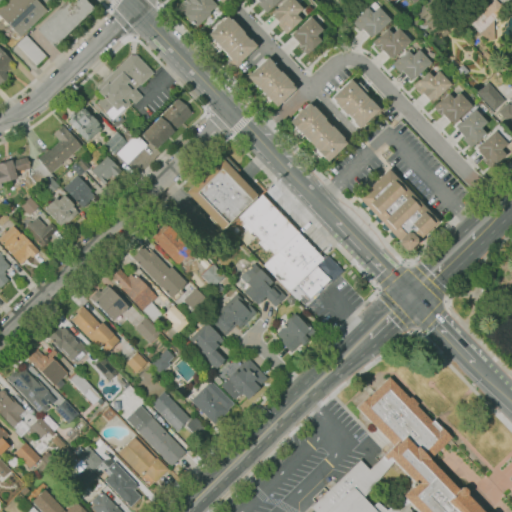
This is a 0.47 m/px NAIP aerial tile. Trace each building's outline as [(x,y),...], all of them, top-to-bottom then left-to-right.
[(20,37),(8,25),(0,16),(0,8),(8,0),(36,0),(47,11),(20,37)] [(53,46),(36,29),(65,0),(85,0),(93,8),(53,46)] [(195,27),(192,24),(189,21),(190,20),(184,14),(177,6),(183,0),(211,0),(216,5),(208,12),(209,13),(195,27)] [(265,12),(257,3),(259,1),(258,0),(277,0),(270,7),(265,12)] [(286,34),(277,25),(279,23),(272,16),(276,13),(274,10),(284,0),(294,0),(302,8),(295,14),(300,19),(291,27),(292,28),(286,34)] [(402,13),(389,0),(406,0),(411,5),(402,13)] [(479,33),(470,23),(473,21),(472,20),(493,0),(495,0),(505,10),(482,31),(481,31),(479,33)] [(371,38),(368,35),(368,36),(361,29),(359,30),(351,22),(367,7),(368,8),(374,1),(379,6),(378,7),(390,20),(374,35),(371,38)] [(234,69),(228,62),(231,59),(221,48),(218,51),(210,42),(212,40),(207,34),(226,16),(230,20),(230,19),(243,33),(242,34),(248,40),(249,39),(255,46),(240,61),(241,62),(234,69)] [(306,54),(304,52),(303,53),(296,46),(298,44),(292,37),(296,33),(294,31),(310,16),(321,29),(315,35),(320,40),(310,49),(311,50),(306,54)] [(492,39),(494,23),(483,22),(482,38),(492,39)] [(392,59),(389,56),(388,57),(382,50),(380,52),(374,46),(375,45),(372,42),(386,28),(391,34),(398,28),(410,41),(394,56),(392,59)] [(36,65),(16,44),(26,35),(46,56),(36,65)] [(0,86),(0,48),(11,60),(8,64),(11,67),(5,73),(9,77),(0,86)] [(411,81),(409,78),(408,79),(401,71),(399,73),(392,65),(407,50),(412,55),(418,49),(430,62),(414,78),(411,81)] [(112,119),(106,113),(107,112),(96,102),(102,96),(98,91),(98,90),(96,88),(130,55),(136,55),(153,73),(140,85),(139,83),(134,88),(142,96),(134,104),(128,98),(127,99),(129,100),(129,104),(126,107),(123,106),(112,119)] [(275,106),(269,100),(267,103),(259,94),(262,91),(257,85),(256,86),(251,81),(249,84),(242,77),(249,71),(251,73),(267,57),(273,64),(272,64),(279,72),(280,71),(292,83),(290,85),(294,89),(275,106)] [(431,102),(429,99),(428,100),(422,93),(420,95),(412,86),(427,71),(432,76),(438,70),(450,83),(434,98),(435,98),(431,102)] [(358,128),(352,122),(354,121),(346,114),(333,101),(330,98),(349,79),(355,85),(358,83),(366,91),(364,94),(369,99),(373,104),(376,101),(382,108),(375,115),(373,113),(358,128)] [(452,123),(450,121),(449,122),(442,114),(441,116),(436,110),(433,107),(437,102),(447,93),(452,98),(460,90),(472,104),(454,121),(455,121),(452,123)] [(155,147),(141,134),(159,116),(160,116),(178,99),(192,113),(176,129),(173,126),(171,128),(173,129),(155,147)] [(511,130),(505,123),(508,120),(506,118),(505,120),(502,117),(500,119),(496,114),(498,112),(497,112),(507,102),(509,105),(511,102),(511,130)] [(326,161),(321,155),(318,158),(310,149),(313,146),(303,135),(300,138),(292,129),(294,127),(289,121),(307,103),(311,106),(312,105),(325,118),(324,119),(330,126),(331,125),(343,138),(342,139),(345,143),(326,161)] [(87,141),(68,121),(73,116),(74,117),(79,112),(78,111),(80,108),(81,110),(83,108),(88,113),(88,114),(90,116),(90,115),(98,124),(97,124),(100,127),(87,141)] [(469,147),(461,138),(463,137),(456,129),(457,128),(455,126),(474,108),(486,122),(480,128),(485,133),(469,147)] [(115,127),(113,125),(121,117),(123,119),(115,127)] [(484,158),(476,150),(478,149),(476,147),(478,145),(493,131),(492,129),(498,123),(511,137),(506,143),(507,144),(501,149),(505,154),(490,168),(482,159),(484,158)] [(37,186),(27,175),(41,163),(37,158),(48,149),(49,150),(59,141),(53,133),(63,125),(81,146),(60,162),(61,163),(50,173),(51,175),(37,186)] [(121,136),(128,130),(133,135),(126,141),(121,136)] [(126,141),(127,142),(113,154),(104,144),(117,132),(121,136),(126,141)] [(127,163),(117,153),(135,135),(145,145),(127,163)] [(221,229),(185,192),(220,157),(221,158),(225,154),(240,169),(236,173),(256,194),(221,229)] [(0,162),(11,160),(26,156),(30,167),(14,172),(16,178),(0,183),(1,188),(0,188),(0,162)] [(104,183),(101,180),(99,181),(94,177),(96,176),(93,173),(93,176),(90,177),(88,175),(89,172),(92,172),(90,170),(97,164),(98,165),(107,156),(117,166),(116,166),(120,170),(114,177),(111,174),(106,179),(107,180),(104,183)] [(84,171),(77,163),(82,158),(89,166),(84,171)] [(78,176),(70,167),(76,162),(84,171),(78,176)] [(415,238),(415,243),(408,250),(402,249),(398,244),(398,241),(357,198),(388,169),(437,222),(420,238),(418,235),(415,238)] [(81,207),(81,206),(80,207),(63,188),(77,175),(90,189),(89,190),(92,193),(91,193),(93,195),(88,200),(89,201),(81,207)] [(51,193),(42,184),(51,177),(59,186),(51,193)] [(274,254),(268,248),(265,250),(257,242),(260,239),(252,231),(250,234),(242,226),(245,223),(238,217),(261,194),(297,232),(274,254)] [(60,226),(45,209),(48,206),(47,205),(55,197),(57,200),(63,195),(72,204),(71,205),(78,212),(67,222),(65,221),(60,226)] [(29,215),(20,206),(29,197),(38,207),(29,215)] [(47,241),(47,242),(42,247),(24,229),(36,217),(45,227),(50,223),(56,229),(48,237),(48,238),(48,239),(48,240),(47,241)] [(185,277),(169,261),(171,259),(151,238),(165,223),(168,226),(169,226),(182,240),(183,238),(193,248),(193,249),(196,257),(188,264),(189,270),(187,272),(187,276),(185,277)] [(20,264),(3,246),(4,246),(0,242),(0,236),(11,225),(13,226),(14,225),(38,251),(31,257),(29,256),(20,264)] [(288,291),(288,292),(263,265),(274,254),(297,232),(323,258),(288,291)] [(174,299),(171,295),(169,297),(164,292),(163,291),(164,290),(162,288),(161,289),(154,282),(155,281),(131,256),(142,245),(148,252),(151,249),(169,268),(170,266),(185,282),(184,283),(184,284),(179,289),(178,288),(176,290),(177,291),(175,293),(178,295),(174,299)] [(0,252),(2,254),(1,255),(4,258),(2,259),(9,266),(3,271),(6,273),(4,275),(8,279),(0,287),(0,252)] [(323,258),(326,255),(343,272),(332,282),(329,279),(308,300),(308,299),(302,305),(288,291),(323,258)] [(274,307),(264,296),(261,298),(262,299),(256,304),(252,299),(251,300),(245,294),(245,295),(243,292),(249,287),(245,282),(249,278),(244,272),(247,269),(246,268),(249,265),(250,266),(253,262),(271,282),(267,286),(269,288),(270,287),(271,287),(274,284),(285,296),(274,307)] [(211,288),(200,275),(201,274),(201,273),(211,264),(212,265),(213,264),(224,276),(211,288)] [(153,322),(142,310),(120,287),(120,286),(111,276),(118,268),(127,277),(130,274),(134,278),(137,276),(156,297),(151,302),(162,313),(158,317),(159,318),(158,319),(156,318),(153,322)] [(111,321),(95,303),(94,303),(88,297),(97,289),(99,292),(106,286),(108,287),(109,286),(127,306),(126,307),(126,308),(121,313),(120,312),(111,321)] [(196,313),(183,300),(195,287),(208,300),(196,313)] [(224,335),(211,321),(218,314),(216,312),(235,293),(242,300),(244,298),(249,303),(248,304),(255,312),(239,327),(236,324),(224,335)] [(170,344),(162,335),(162,334),(158,330),(169,319),(164,314),(173,305),(186,319),(178,326),(174,323),(167,330),(175,338),(170,344)] [(103,354),(86,336),(86,337),(70,320),(77,314),(76,312),(82,306),(99,324),(101,322),(112,334),(118,340),(117,341),(118,342),(113,347),(111,346),(109,347),(111,349),(106,354),(105,352),(103,354)] [(291,352),(279,341),(281,339),(275,334),(282,327),(281,326),(283,324),(285,325),(287,323),(285,322),(294,313),(299,318),(300,317),(314,331),(308,338),(309,339),(302,346),(299,343),(291,352)] [(149,343),(134,327),(144,317),(159,333),(149,343)] [(214,369),(198,352),(201,349),(196,345),(195,346),(189,339),(205,322),(219,336),(219,337),(223,341),(215,348),(225,358),(214,369)] [(75,363),(72,359),(70,361),(50,339),(48,337),(59,327),(61,329),(64,327),(75,339),(74,340),(76,342),(78,340),(84,347),(87,351),(75,363)] [(183,345),(178,340),(183,336),(187,341),(183,345)] [(57,389),(54,385),(53,385),(27,358),(37,348),(38,349),(37,350),(42,355),(45,355),(46,356),(53,349),(56,352),(51,357),(54,361),(55,360),(66,373),(60,379),(64,383),(57,389)] [(160,374),(150,364),(166,349),(173,356),(167,362),(170,365),(160,374)] [(135,373),(125,362),(136,352),(146,362),(135,373)] [(109,381),(93,364),(101,356),(117,373),(109,381)] [(246,398),(241,393),(240,395),(232,387),(233,385),(226,378),(247,358),(266,378),(258,386),(259,387),(246,398)] [(39,413),(6,379),(8,378),(7,377),(12,371),(13,372),(15,371),(17,373),(20,370),(21,371),(23,368),(28,363),(30,365),(25,370),(29,374),(28,374),(33,379),(34,377),(48,391),(42,396),(48,403),(46,405),(48,407),(43,412),(41,410),(39,413)] [(92,404),(84,395),(83,395),(69,379),(78,371),(91,387),(100,397),(92,404)] [(417,511),(408,502),(398,511),(314,511),(310,507),(359,460),(369,469),(385,453),(393,446),(356,408),(368,395),(369,396),(388,377),(409,398),(411,396),(418,403),(416,405),(431,421),(432,420),(438,426),(439,425),(451,438),(428,459),(458,489),(460,487),(463,487),(466,490),(466,494),(465,494),(482,511),(417,511)] [(214,424),(190,400),(203,387),(203,388),(210,380),(233,403),(227,409),(228,410),(214,424)] [(5,394),(8,397),(10,395),(23,410),(18,415),(21,419),(12,427),(0,414),(0,390),(3,389),(5,391),(5,394)] [(194,435),(184,424),(177,431),(150,403),(163,391),(189,418),(190,417),(191,418),(194,416),(204,425),(194,435)] [(67,424),(54,409),(64,399),(77,414),(67,424)] [(108,420),(100,412),(108,405),(115,413),(108,420)] [(170,466),(125,419),(139,405),(185,452),(170,466)] [(38,439),(28,429),(39,417),(49,428),(38,439)] [(0,454),(0,427),(8,435),(3,440),(8,446),(0,454)] [(155,482),(144,471),(141,474),(140,475),(117,453),(133,437),(155,459),(156,458),(167,469),(155,482)] [(98,447),(94,443),(99,439),(103,443),(98,447)] [(29,467),(14,452),(24,442),(39,457),(29,467)] [(130,506),(104,480),(111,473),(109,470),(107,473),(103,469),(100,473),(96,469),(99,466),(98,465),(92,471),(77,456),(78,455),(75,451),(79,447),(82,450),(87,446),(102,461),(110,459),(113,462),(114,461),(136,483),(135,484),(137,486),(133,490),(140,496),(130,506)] [(12,468),(6,462),(13,455),(18,461),(12,468)] [(2,477),(0,475),(0,460),(10,470),(2,477)] [(84,486),(75,476),(86,465),(96,475),(84,486)] [(40,511),(31,501),(44,489),(65,511),(75,502),(79,506),(80,505),(86,511),(40,511)] [(95,511),(90,507),(93,504),(90,501),(98,494),(99,494),(100,494),(101,494),(102,495),(103,494),(121,511),(95,511)]
